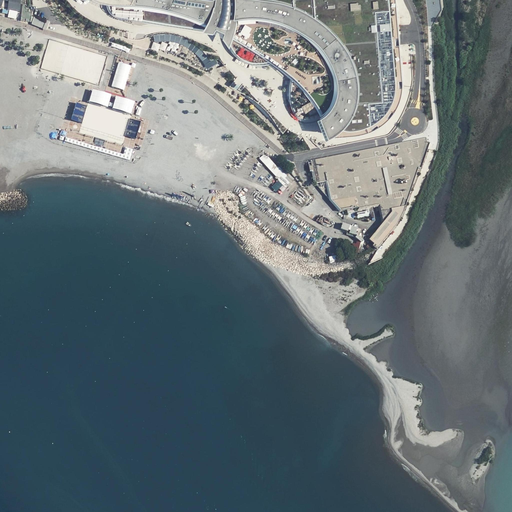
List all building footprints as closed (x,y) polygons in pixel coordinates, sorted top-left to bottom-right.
[(18,10),(19,4),(19,1),(19,0),(0,0),(0,6),(1,0),(9,0),(10,0),(9,9),(18,10)] [(89,0),(95,2),(107,6),(110,13),(118,16),(201,32),(212,34),(214,30),(218,32),(221,33),(222,40),(229,49),(237,56),(244,60),(251,63),(257,65),(273,66),(282,73),(291,80),(288,90),(290,107),(295,114),(301,120),(311,122),(317,120),(320,128),(325,138),(329,136),(339,138),(375,134),(401,110),(417,76),(412,0),(89,0)] [(26,5),(24,5),(23,5),(21,19),(31,20),(32,13),(28,12),(29,9),(25,9),(26,5)] [(155,34),(156,41),(161,40),(166,40),(171,40),(176,41),(180,42),(185,44),(189,47),(193,49),(196,52),(200,56),(203,59),(206,64),(208,68),(218,62),(216,58),(211,58),(207,52),(204,49),(198,44),(186,37),(175,33),(170,33),(166,33),(159,33),(155,34)] [(253,97),(246,93),(245,95),(250,98),(249,99),(261,108),(271,119),(272,119),(275,123),(277,122),(272,115),(265,107),(260,103),(258,101),(253,97)] [(267,152),(261,157),(280,181),(286,176),(267,152)] [(337,198),(329,199),(339,211),(341,210),(337,198)] [(379,217),(380,217),(382,216),(379,203),(357,207),(358,210),(377,206),(379,217)] [(355,233),(356,227),(344,223),(342,229),(355,233)]
